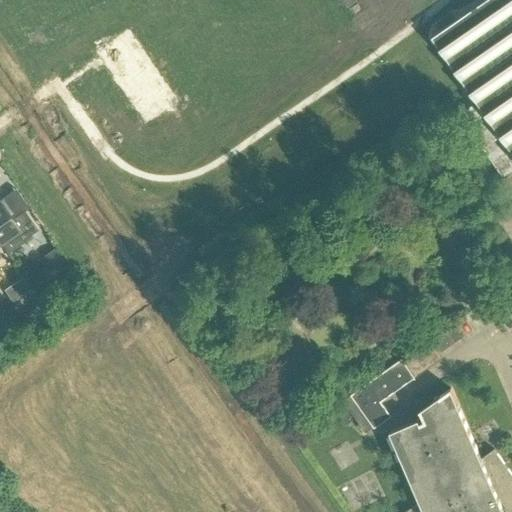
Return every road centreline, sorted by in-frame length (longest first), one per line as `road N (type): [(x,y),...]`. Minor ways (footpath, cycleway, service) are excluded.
road 1 (residential): [(152,230),(339,103),(270,0)]
road 2 (residential): [(301,474),(161,273),(152,230)]
road 3 (residential): [(511,382),(499,353),(482,344),(413,393),(395,421),(301,474)]
road 4 (residential): [(0,13),(152,230)]
